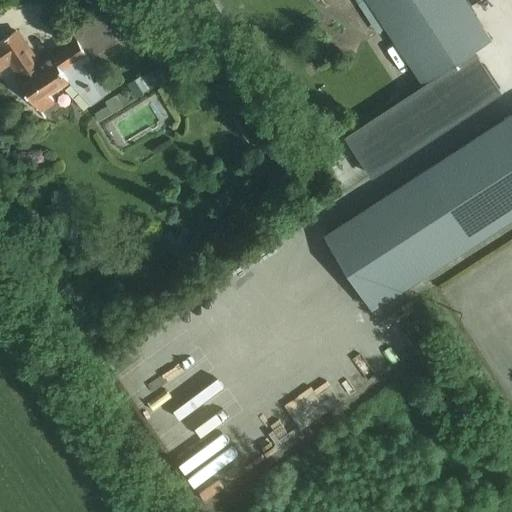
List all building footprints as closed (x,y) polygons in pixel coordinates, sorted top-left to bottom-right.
[(217,35),(231,27),(214,0),(200,9),(217,35)] [(367,0),(423,85),(345,136),(372,177),(466,115),(456,100),(439,74),(493,39),(467,0),(367,0)] [(65,48),(53,57),(68,80),(80,93),(96,83),(83,64),(118,41),(100,15),(73,33),(77,40),(65,48)] [(0,42),(1,45),(0,45),(0,69),(10,62),(21,78),(19,79),(40,110),(54,101),(49,93),(68,80),(53,57),(40,65),(29,50),(17,31),(0,42)] [(144,78),(130,86),(136,96),(150,88),(167,78),(161,67),(144,78)] [(104,77),(96,83),(105,96),(113,91),(104,77)] [(511,111),(323,235),(374,309),(511,218),(511,111)] [(190,253),(172,231),(162,239),(180,261),(190,253)] [(366,391),(392,375),(368,337),(342,354),(366,391)] [(138,397),(188,360),(180,349),(129,385),(138,397)] [(147,412),(193,384),(185,370),(138,398),(147,412)]
